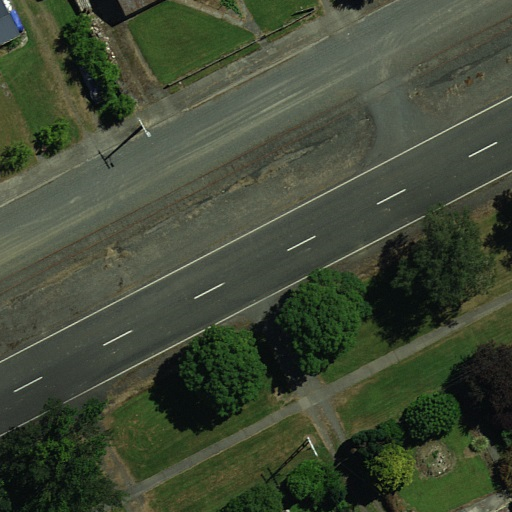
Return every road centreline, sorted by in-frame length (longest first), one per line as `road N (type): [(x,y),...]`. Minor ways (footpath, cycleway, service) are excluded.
road 1 (secondary): [(511,136),(0,401)]
road 2 (residential): [(0,233),(456,0)]
